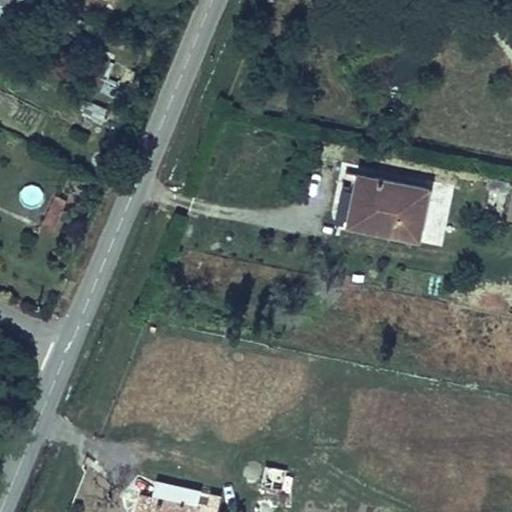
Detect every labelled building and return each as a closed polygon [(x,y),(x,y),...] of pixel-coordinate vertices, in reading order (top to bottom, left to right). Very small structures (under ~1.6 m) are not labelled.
[(0,0),(0,19),(12,22),(15,0),(0,0)] [(105,75),(99,95),(114,99),(120,79),(105,75)] [(294,146),(286,199),(356,213),(367,161),(294,146)] [(35,208),(47,193),(31,181),(19,196),(35,208)] [(287,471),(266,466),(262,484),(283,488),(287,471)] [(278,511),(283,488),(262,484),(257,511),(259,511),(278,511)] [(144,497),(140,511),(196,511),(201,496),(157,485),(154,500),(144,497)]
